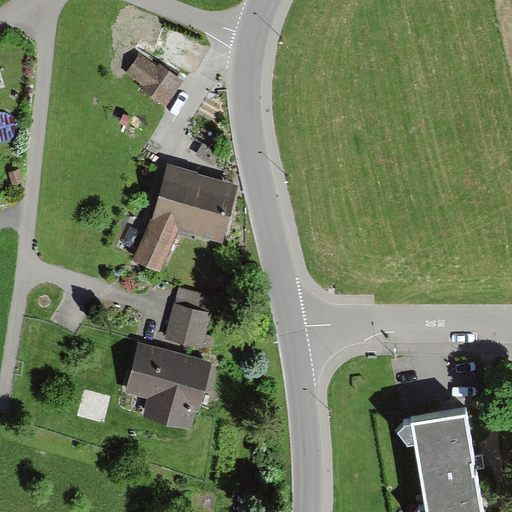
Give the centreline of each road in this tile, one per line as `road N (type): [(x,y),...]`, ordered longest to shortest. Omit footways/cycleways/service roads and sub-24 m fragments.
road 1 (track): [(3,403),(54,0)]
road 2 (tertiary): [(267,0),(251,35),(244,83),(293,326)]
road 3 (residential): [(293,326),(511,321)]
road 4 (tertiary): [(293,326),(309,440),(307,511)]
